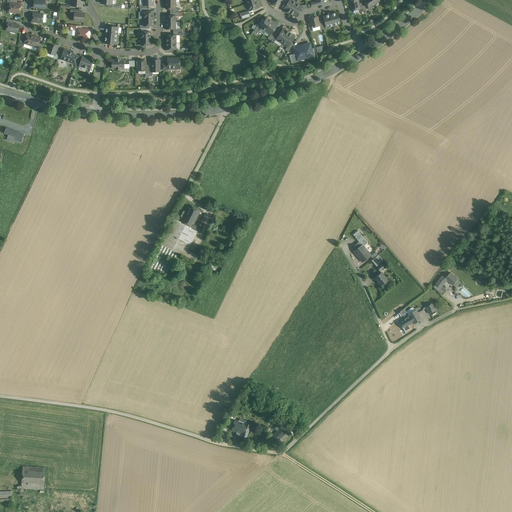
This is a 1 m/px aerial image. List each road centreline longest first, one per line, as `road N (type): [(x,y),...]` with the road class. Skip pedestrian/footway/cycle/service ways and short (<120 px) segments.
road 1 (track): [(0,396),(111,411),(282,451),(417,331),(458,309),(511,298)]
road 2 (tertiary): [(95,112),(228,108),(366,52)]
